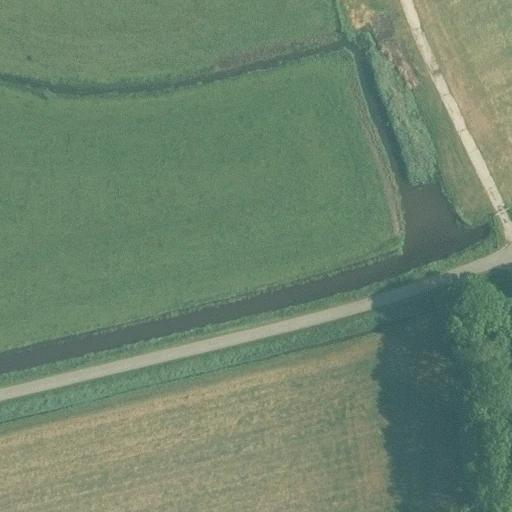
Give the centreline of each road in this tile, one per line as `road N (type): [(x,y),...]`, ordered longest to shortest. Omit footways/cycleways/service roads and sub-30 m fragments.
road 1 (unclassified): [(0,389),(366,300),(511,245)]
road 2 (track): [(409,0),(429,64),(511,230)]
